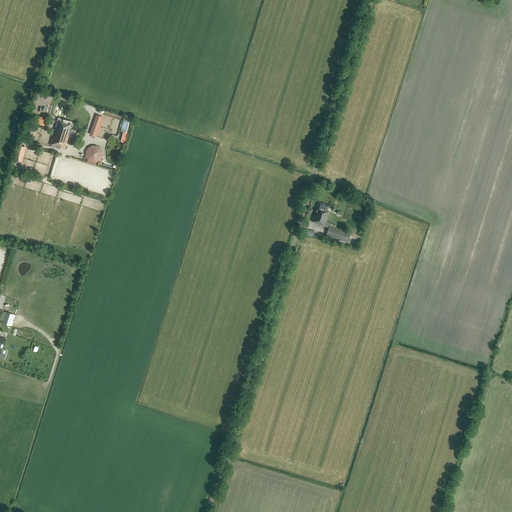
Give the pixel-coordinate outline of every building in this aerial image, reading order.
[(97,137),(104,117),(96,114),(89,134),(97,137)] [(43,126),(45,121),(34,117),(32,123),(43,126)] [(55,126),(50,144),(65,149),(69,135),(73,136),(75,130),(71,129),(71,127),(70,127),(71,123),(59,119),(57,127),(55,126)] [(116,119),(115,119),(113,119),(112,119),(111,120),(109,121),(108,122),(107,123),(107,125),(106,126),(106,128),(106,129),(107,131),(107,132),(108,133),(109,134),(111,135),(112,136),(113,136),(115,136),(116,136),(118,136),(119,135),(121,134),(122,133),(123,132),(123,131),(124,129),(124,128),(124,126),(123,125),(123,123),(122,122),(121,121),(119,120),(118,119),(116,119)] [(89,144),(86,162),(97,164),(98,160),(101,161),(104,148),(89,144)] [(26,147),(18,145),(14,159),(22,162),(26,147)] [(327,211),(329,206),(325,205),(325,204),(319,202),(317,207),(315,210),(311,221),(315,223),(324,227),(325,226),(328,228),(326,236),(347,242),(350,232),(329,226),(330,223),(326,222),(329,212),(327,211)] [(302,233),(313,236),(315,231),(304,228),(302,233)] [(2,322),(12,325),(15,314),(5,311),(2,322)]
